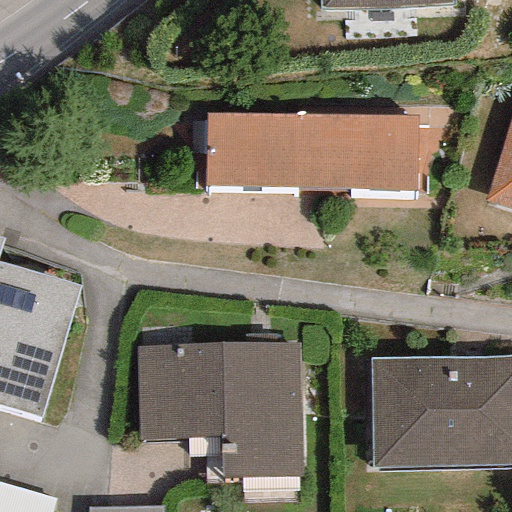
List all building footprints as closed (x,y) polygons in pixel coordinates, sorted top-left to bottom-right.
[(319,0),(320,10),(453,4),(452,0),(319,0)] [(417,116),(206,113),(204,188),(415,191),(417,116)] [(511,114),(483,204),(511,211),(511,114)] [(0,405),(40,417),(79,286),(0,262),(0,247),(3,238),(0,237),(0,405)] [(221,478),(301,477),(298,343),(134,347),(137,439),(221,437),(221,478)] [(511,357),(368,360),(370,470),(511,467),(511,357)] [(51,511),(55,500),(0,484),(0,511),(51,511)]
